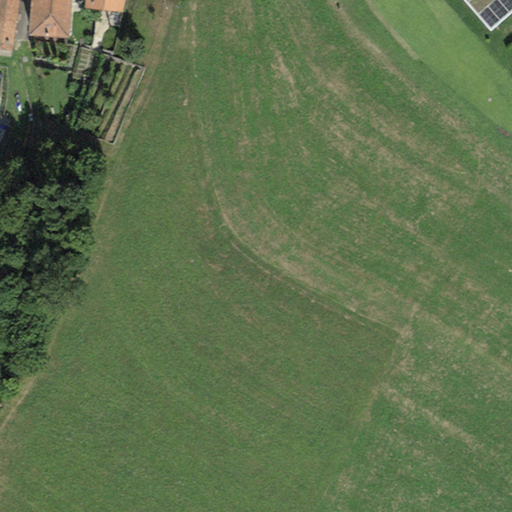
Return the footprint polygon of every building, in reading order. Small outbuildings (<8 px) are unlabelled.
[(17,0),(0,0),(0,48),(9,50),(17,0)] [(30,0),(27,35),(68,39),(71,0),(30,0)] [(124,0),(84,0),(84,8),(122,13),(124,0)] [(460,0),(469,9),(479,0),(460,0)] [(511,0),(479,0),(469,9),(488,32),(511,11),(511,0)]
